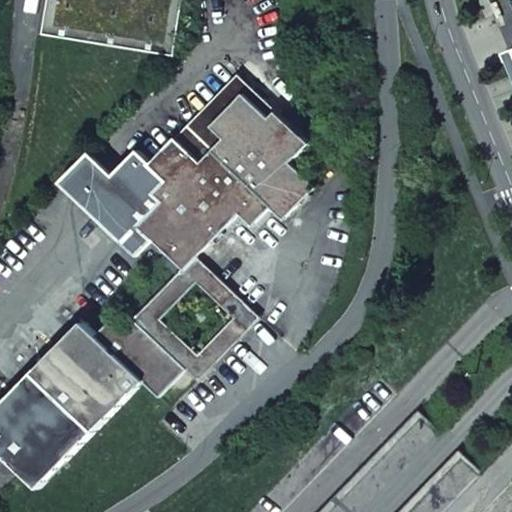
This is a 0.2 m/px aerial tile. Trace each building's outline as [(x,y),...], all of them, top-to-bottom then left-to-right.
[(52,0),(47,34),(176,57),(185,0),(52,0)] [(155,240),(185,269),(200,255),(241,214),(254,226),(273,208),(285,220),(317,187),(292,163),(310,144),(303,137),(271,106),(240,75),(185,131),(186,132),(155,163),(141,151),(116,175),(94,153),(64,184),(139,256),(155,240)] [(201,382),(263,318),(200,255),(185,269),(137,320),(188,370),(201,382)] [(0,411),(0,449),(40,489),(146,381),(161,397),(188,370),(137,320),(127,329),(116,319),(100,336),(86,324),(0,411)] [(354,511),(437,426),(420,409),(320,511),(354,511)] [(435,511),(479,467),(461,449),(399,511),(435,511)]
